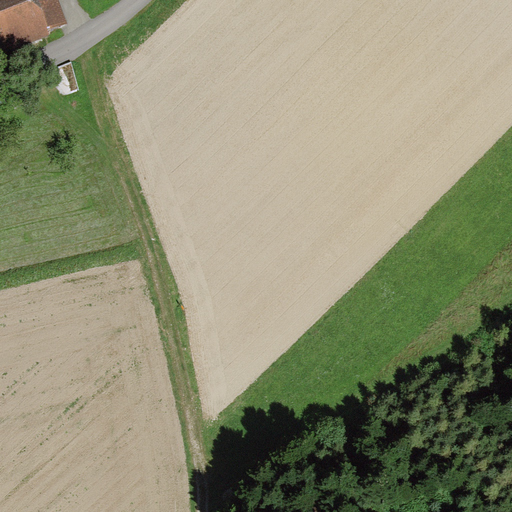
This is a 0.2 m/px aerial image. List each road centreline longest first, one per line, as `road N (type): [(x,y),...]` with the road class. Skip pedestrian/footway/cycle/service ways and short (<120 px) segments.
road 1 (track): [(199,472),(159,300),(82,41)]
road 2 (track): [(199,472),(257,452),(480,327),(511,283)]
road 3 (unclassified): [(0,75),(82,41),(137,0)]
